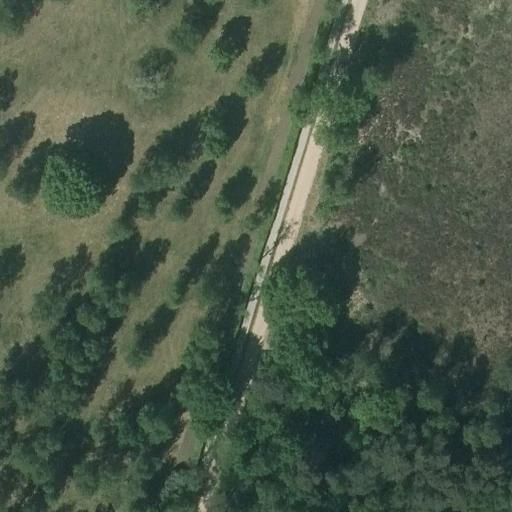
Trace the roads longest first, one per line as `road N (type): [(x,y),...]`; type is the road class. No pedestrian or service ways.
road 1 (track): [(357,0),(203,511)]
road 2 (unknown): [(241,337),(306,360),(361,392),(511,440)]
